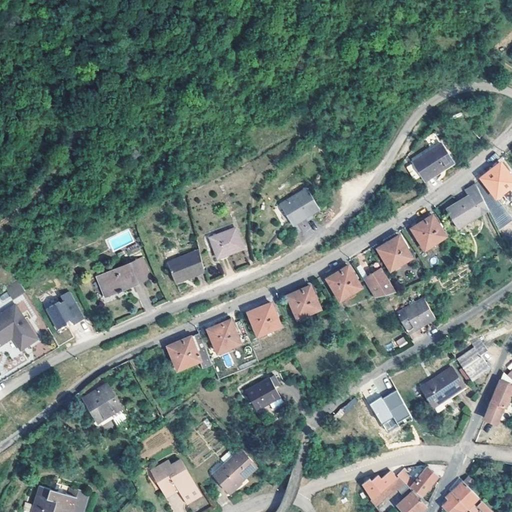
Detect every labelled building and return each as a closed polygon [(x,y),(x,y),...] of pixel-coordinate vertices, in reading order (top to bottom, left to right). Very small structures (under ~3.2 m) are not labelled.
[(477,138),(485,131),(479,124),(472,131),(477,138)] [(453,161),(441,142),(412,160),(424,180),(453,161)] [(501,164),(499,162),(491,169),(480,177),(495,196),(511,183),(511,178),(509,174),(501,164)] [(511,172),(503,162),(501,164),(509,174),(511,172)] [(488,208),(476,185),(467,190),(466,192),(466,193),(468,196),(445,209),(456,227),(488,208)] [(318,209),(306,188),(288,198),(290,201),(281,207),(291,225),(318,209)] [(290,201),(288,198),(279,204),(281,207),(290,201)] [(432,217),(431,215),(422,221),(411,228),(423,249),(444,236),(439,227),(432,217)] [(441,226),(434,215),(432,217),(439,227),(441,226)] [(242,247),(234,228),(209,237),(217,257),(242,247)] [(399,237),(398,235),(389,241),(377,248),(390,269),(411,256),(406,247),(399,237)] [(409,246),(403,235),(399,237),(406,247),(409,246)] [(203,270),(196,251),(168,261),(174,280),(203,270)] [(150,278),(142,258),(101,275),(109,295),(150,278)] [(348,267),(347,265),(340,269),(327,277),(338,298),(360,286),(355,278),(348,267)] [(358,277),(351,265),(348,267),(355,278),(358,277)] [(397,291),(382,267),(363,277),(375,296),(386,293),(397,291)] [(109,295),(101,275),(96,277),(104,297),(109,295)] [(6,288),(12,299),(25,292),(18,281),(6,288)] [(318,297),(312,284),(310,285),(315,299),(318,297)] [(315,299),(310,285),(302,288),(287,294),(296,317),(319,307),(315,299)] [(60,301),(47,309),(59,328),(69,323),(67,321),(72,318),(75,323),(85,317),(69,291),(61,296),(63,300),(60,302),(60,301)] [(427,302),(424,298),(396,313),(400,321),(404,329),(417,323),(419,326),(435,317),(427,302)] [(279,314),(273,300),(270,302),(276,315),(279,314)] [(276,315),(270,302),(260,306),(248,311),(257,333),(279,323),(276,315)] [(0,344),(13,337),(21,349),(38,338),(17,305),(0,315),(0,344)] [(239,331),(233,318),(230,319),(236,333),(239,331)] [(236,333),(230,319),(221,323),(207,329),(216,350),(218,350),(231,344),(239,341),(236,333)] [(419,326),(417,323),(404,329),(406,333),(419,326)] [(212,363),(198,333),(182,340),(167,346),(177,367),(199,358),(204,367),(212,363)] [(488,349),(480,337),(472,343),(476,349),(457,359),(471,380),(489,368),(481,354),(488,349)] [(232,348),(231,344),(218,350),(219,353),(232,348)] [(450,367),(433,379),(419,388),(436,411),(447,403),(451,401),(449,398),(447,395),(462,385),(450,367)] [(495,390),(484,416),(497,421),(503,405),(505,406),(511,389),(511,379),(505,373),(503,371),(495,390)] [(279,383),(273,374),(245,390),(256,408),(268,402),(271,407),(283,401),(274,386),(279,383)] [(120,406),(106,384),(83,398),(97,420),(120,406)] [(464,389),(462,385),(447,395),(449,398),(464,389)] [(383,399),(398,423),(411,415),(397,390),(383,399)] [(413,419),(411,415),(398,423),(400,427),(413,419)] [(254,464),(239,448),(224,462),(223,461),(210,472),(225,488),(237,478),(238,478),(254,464)] [(201,491),(176,458),(168,464),(165,460),(153,469),(158,476),(156,477),(170,494),(179,487),(189,499),(201,491)] [(398,476),(408,486),(410,488),(412,487),(421,494),(437,474),(428,466),(414,481),(404,472),(406,469),(404,467),(397,475),(398,476)] [(398,476),(397,475),(392,470),(382,477),(380,474),(373,478),(372,476),(361,484),(370,498),(384,487),(398,476)] [(401,493),(408,486),(398,476),(384,487),(370,498),(369,499),(375,506),(397,489),(401,493)] [(494,511),(462,479),(445,496),(448,499),(442,504),(441,507),(446,511),(467,511),(470,510),(471,511),(494,511)] [(81,511),(88,492),(70,486),(67,495),(41,486),(30,511),(45,511),(46,509),(53,511),(55,511),(81,511)] [(418,511),(425,505),(412,490),(396,504),(403,511),(418,511)]
